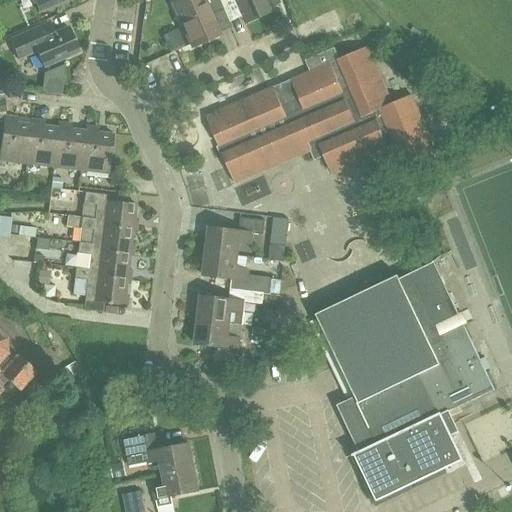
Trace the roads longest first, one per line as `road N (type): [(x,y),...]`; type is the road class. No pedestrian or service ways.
road 1 (residential): [(242,511),(221,411),(160,353),(170,217),(165,187),(127,107)]
road 2 (residential): [(309,27),(127,107)]
